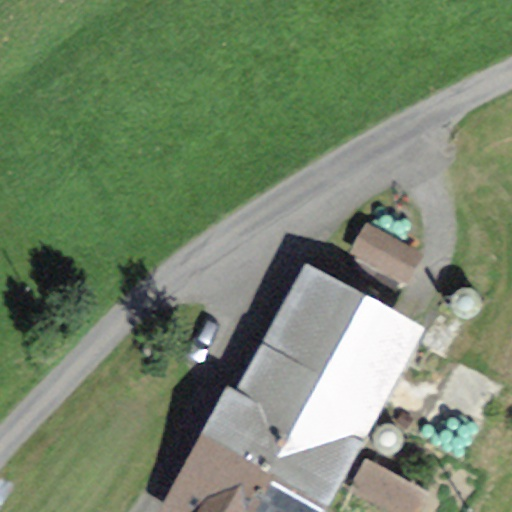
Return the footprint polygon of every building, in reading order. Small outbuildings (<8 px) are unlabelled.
[(391,288),(397,278),(405,282),(421,252),(364,221),(348,251),(355,255),(350,265),(391,288)] [(297,259),(232,385),(350,446),(415,320),(297,259)] [(475,312),(480,301),(475,290),(464,285),(453,290),(449,301),(453,312),(464,316),(475,312)] [(315,511),(350,446),(232,385),(219,378),(153,507),(161,511),(315,511)] [(394,446),(398,435),(394,423),(382,418),(370,423),(365,435),(370,446),(382,451),(394,446)] [(387,511),(411,511),(423,488),(360,459),(345,492),(387,511)]
